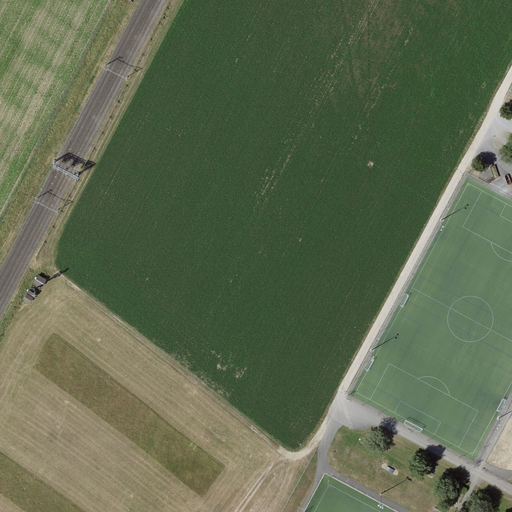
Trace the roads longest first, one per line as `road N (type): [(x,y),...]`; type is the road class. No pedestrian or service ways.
road 1 (track): [(179,0),(49,246),(55,272),(287,455),(306,451),(324,430)]
road 2 (track): [(511,76),(340,392),(345,412)]
